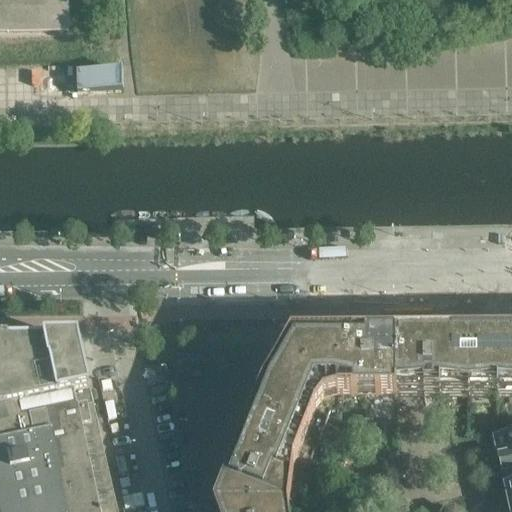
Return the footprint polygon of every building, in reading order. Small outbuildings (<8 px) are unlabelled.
[(0,0),(0,33),(67,32),(65,0),(0,0)] [(124,94),(123,72),(77,73),(78,95),(124,94)] [(0,511),(117,511),(79,342),(0,343),(0,511)] [(291,511),(327,423),(331,414),(365,414),(365,427),(397,427),(397,402),(398,402),(398,344),(338,344),(281,350),(225,488),(224,511),(291,511)] [(511,402),(511,344),(503,344),(503,347),(493,347),(493,344),(416,344),(398,344),(398,402),(417,402),(511,402)] [(179,367),(179,379),(199,379),(199,367),(179,367)] [(511,511),(511,438),(496,442),(511,511)]
